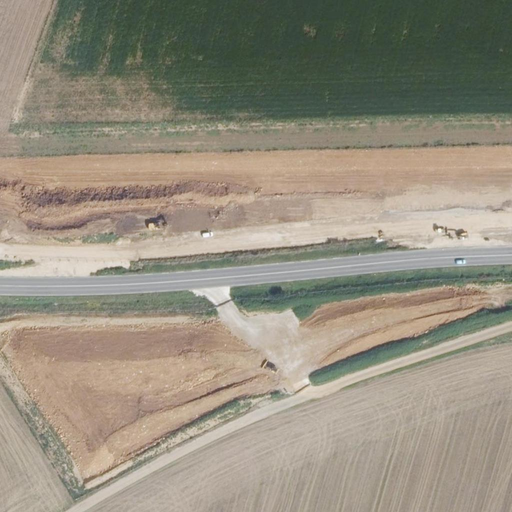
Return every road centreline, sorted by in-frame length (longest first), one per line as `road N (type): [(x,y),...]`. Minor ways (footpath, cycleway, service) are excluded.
road 1 (primary): [(0,285),(160,282),(511,254)]
road 2 (unclassified): [(75,511),(249,418),(511,326)]
